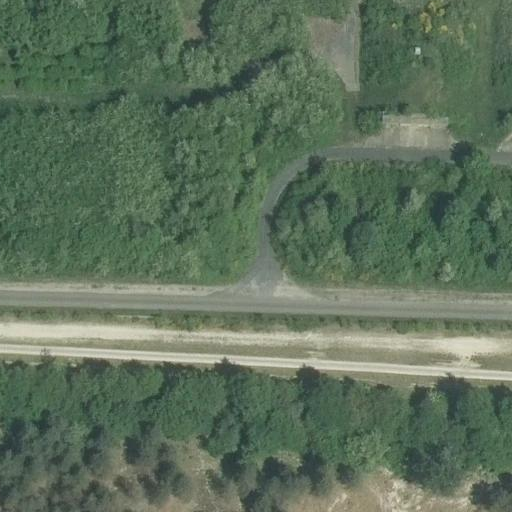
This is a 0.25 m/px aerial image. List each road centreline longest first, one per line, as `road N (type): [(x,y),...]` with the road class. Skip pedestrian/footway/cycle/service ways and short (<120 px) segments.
road 1 (track): [(511,373),(0,356)]
road 2 (unclassified): [(511,323),(0,312)]
